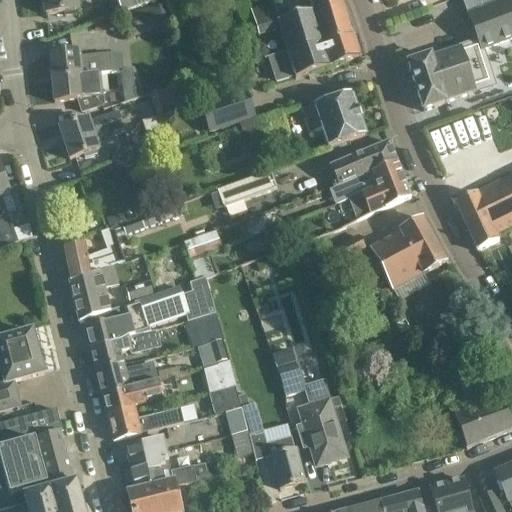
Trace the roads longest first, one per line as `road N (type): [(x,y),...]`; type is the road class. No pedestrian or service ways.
road 1 (residential): [(21,131),(46,264),(111,511)]
road 2 (tertiary): [(511,331),(431,195),(359,0)]
road 3 (residential): [(511,448),(302,511)]
road 4 (residential): [(12,0),(21,131)]
